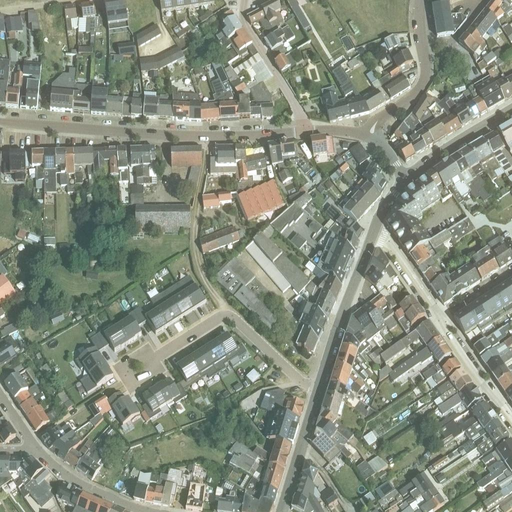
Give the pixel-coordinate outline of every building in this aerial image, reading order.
[(124,0),(123,0),(104,3),(108,26),(128,23),(124,0)] [(175,11),(173,0),(159,0),(161,13),(175,11)] [(186,0),(173,0),(175,11),(188,9),(186,0)] [(199,0),(186,0),(188,9),(201,7),(199,0)] [(293,0),(285,0),(297,21),(304,33),(311,28),(293,0)] [(350,0),(352,6),(355,5),(356,7),(373,0),(380,0),(385,12),(397,8),(394,0),(350,0)] [(485,12),(498,21),(505,16),(510,10),(511,9),(509,8),(504,5),(503,7),(494,0),(485,12)] [(276,3),(262,11),(273,32),(280,28),(284,25),(278,13),(281,12),(276,3)] [(94,4),(81,6),(83,20),(87,20),(86,34),(92,35),(92,38),(94,38),(96,19),(94,4)] [(449,5),(432,8),(437,38),(453,35),(454,35),(466,20),(461,15),(450,17),(449,5)] [(72,28),(73,28),(74,29),(79,28),(79,19),(77,20),(75,7),(64,8),(67,27),(67,33),(72,32),(72,28)] [(37,11),(28,12),(28,24),(38,23),(37,11)] [(262,11),(247,18),(251,26),(260,21),(264,31),(261,33),(265,38),(273,32),(262,11)] [(228,41),(243,32),(231,12),(219,20),(226,31),(224,33),(216,38),(220,44),(222,43),(226,49),(231,46),(228,41)] [(471,30),(481,39),(482,40),(487,35),(492,38),(501,28),(499,23),(498,21),(485,12),(471,30)] [(20,18),(6,21),(8,33),(8,35),(8,34),(15,33),(23,32),(22,30),(20,18)] [(152,29),(157,38),(162,35),(157,26),(152,29)] [(179,27),(173,31),(179,39),(185,35),(183,31),(182,32),(179,27)] [(288,28),(265,42),(271,53),(272,52),(278,62),(283,58),(287,56),(285,52),(281,46),(282,45),(280,41),(284,39),(286,43),(294,38),(288,28)] [(157,38),(152,29),(147,32),(152,41),(157,38)] [(481,51),(483,53),(487,47),(484,45),(485,44),(480,41),(481,39),(471,30),(465,37),(481,51)] [(147,32),(142,35),(147,44),(152,41),(147,32)] [(252,45),(243,32),(228,41),(231,46),(237,55),(237,54),(240,58),(247,54),(245,50),(246,49),(252,45)] [(147,44),(142,35),(137,38),(138,49),(147,44)] [(481,51),(465,37),(460,44),(459,45),(467,51),(474,57),(473,58),(476,63),(480,59),(479,58),(482,54),(483,53),(481,51)] [(407,53),(405,49),(398,50),(393,39),(385,43),(385,44),(393,60),(392,61),(395,65),(398,71),(400,75),(406,72),(404,68),(413,64),(407,53)] [(134,44),(118,47),(120,57),(136,55),(134,44)] [(252,45),(246,49),(253,59),(255,57),(258,56),(252,45)] [(174,51),(179,62),(185,59),(179,49),(174,51)] [(367,55),(363,49),(359,52),(362,58),(367,55)] [(66,56),(62,55),(62,64),(70,65),(71,50),(66,50),(66,56)] [(500,50),(493,55),(497,61),(504,55),(500,50)] [(174,51),(169,54),(174,64),(179,62),(174,51)] [(223,58),(228,65),(238,58),(233,51),(223,58)] [(169,54),(164,57),(169,67),(174,64),(169,54)] [(486,70),(496,62),(495,62),(496,61),(492,55),(486,60),(483,62),(483,63),(477,67),(481,73),(482,73),(486,70)] [(253,59),(251,60),(249,61),(250,61),(233,71),(237,77),(246,72),(255,66),(262,62),(258,56),(255,57),(253,59)] [(164,57),(158,59),(163,70),(169,67),(164,57)] [(342,57),(336,61),(340,68),(347,64),(342,57)] [(278,62),(275,64),(282,75),(290,69),(283,58),(278,62)] [(453,58),(448,63),(454,69),(459,63),(453,58)] [(158,59),(152,60),(153,71),(163,70),(158,59)] [(356,59),(347,65),(350,70),(359,64),(356,59)] [(0,107),(6,108),(8,91),(10,62),(0,61),(0,107)] [(218,62),(211,65),(219,80),(211,84),(212,88),(218,102),(219,107),(220,120),(239,119),(237,105),(234,96),(228,83),(223,72),(218,62)] [(262,62),(255,66),(246,72),(252,82),(255,80),(257,83),(246,89),(248,93),(249,92),(263,84),(271,79),(272,79),(262,62)] [(490,79),(505,103),(511,98),(511,96),(504,82),(502,83),(494,70),(499,67),(496,62),(486,70),(490,79)] [(21,99),(20,109),(37,110),(41,66),(24,64),(24,68),(23,76),(32,77),(32,85),(28,84),(27,94),(27,100),(21,99)] [(398,71),(395,65),(386,70),(389,76),(378,82),(391,101),(410,88),(407,83),(402,75),(401,75),(400,75),(398,71)] [(462,65),(456,70),(462,77),(467,71),(462,65)] [(243,85),(237,77),(230,67),(223,72),(228,83),(229,85),(231,84),(233,88),(237,95),(239,101),(239,105),(237,105),(239,119),(250,119),(249,111),(248,104),(248,101),(245,101),(243,97),(249,95),(248,93),(246,89),(243,85)] [(8,91),(6,108),(18,109),(19,92),(19,90),(22,90),(23,76),(24,68),(18,68),(17,75),(16,87),(14,87),(14,91),(8,91)] [(341,69),(332,74),(341,88),(340,89),(346,97),(352,93),(357,101),(347,103),(351,119),(357,117),(370,114),(362,102),(361,99),(343,72),(341,69)] [(53,85),(51,111),(72,113),(74,96),(75,88),(75,87),(76,70),(69,70),(69,76),(64,75),(53,85)] [(376,93),(362,102),(370,114),(385,104),(391,101),(378,82),(372,73),(366,76),(372,85),(371,85),(376,93)] [(271,79),(263,84),(270,96),(278,91),(271,79)] [(474,88),(487,113),(505,103),(490,79),(474,88)] [(487,113),(474,88),(470,82),(467,84),(471,90),(470,90),(468,92),(463,95),(466,98),(470,96),(475,104),(472,105),(480,117),(487,113)] [(106,116),(108,89),(98,88),(98,87),(95,84),(93,84),(91,115),(106,116)] [(263,84),(249,92),(250,94),(258,108),(260,108),(262,118),(262,120),(273,120),(272,109),(271,98),(270,96),(263,84)] [(463,86),(454,89),(455,96),(466,92),(463,86)] [(72,113),(89,115),(91,88),(75,87),(75,88),(74,96),(72,113)] [(218,102),(212,88),(215,96),(213,97),(215,102),(213,103),(210,104),(210,103),(209,104),(208,105),(208,107),(200,108),(200,121),(220,120),(219,107),(218,102)] [(176,89),(172,89),(173,100),(173,103),(173,106),(172,121),(189,122),(200,121),(200,108),(200,106),(197,96),(194,95),(184,95),(178,95),(178,89),(176,89)] [(145,101),(143,119),(157,120),(158,103),(159,103),(160,98),(156,98),(156,95),(144,94),(145,101)] [(250,94),(249,95),(243,97),(245,101),(250,99),(252,104),(248,104),(249,111),(250,119),(262,118),(260,108),(258,108),(250,94)] [(133,99),(131,118),(141,119),(142,106),(142,96),(139,96),(133,95),(133,99)] [(412,115),(419,125),(424,132),(434,146),(446,138),(436,124),(428,112),(436,105),(437,107),(441,104),(435,99),(434,101),(425,95),(412,115)] [(351,119),(347,103),(340,105),(340,102),(338,103),(336,96),(324,99),(330,124),(351,119)] [(444,101),(462,128),(472,122),(463,109),(461,106),(454,105),(452,102),(453,101),(450,96),(444,101)] [(160,97),(160,98),(159,103),(158,103),(157,120),(172,121),(173,106),(167,106),(168,97),(160,97)] [(106,116),(119,117),(131,118),(133,99),(124,99),(124,100),(108,99),(106,116)] [(441,104),(437,107),(442,112),(443,111),(449,119),(441,124),(440,121),(436,124),(446,138),(462,128),(444,101),(441,104)] [(463,109),(472,122),(480,117),(472,105),(471,104),(463,109)] [(416,138),(426,151),(434,146),(424,132),(420,135),(415,128),(419,125),(412,115),(403,126),(415,139),(416,138)] [(497,133),(507,148),(511,154),(511,153),(511,152),(511,153),(511,152),(511,125),(505,128),(506,130),(498,134),(498,133),(497,133)] [(400,136),(415,158),(419,155),(426,151),(416,138),(415,139),(403,126),(396,134),(400,136)] [(483,142),(505,175),(511,186),(511,176),(510,178),(507,174),(511,169),(511,168),(500,152),(507,148),(497,133),(483,142)] [(400,136),(396,134),(390,141),(405,164),(415,158),(400,136)] [(324,139),(311,141),(313,152),(314,158),(327,156),(334,155),(334,152),(332,139),(324,139)] [(481,141),(469,148),(470,150),(482,142),(481,141)] [(470,150),(485,173),(492,183),(505,175),(483,142),(482,142),(470,150)] [(308,169),(303,161),(298,161),(298,158),(298,154),(294,154),(294,150),(293,143),(280,145),(281,156),(282,159),(283,162),(290,161),(290,163),(291,164),(296,163),(296,164),(297,164),(306,175),(310,172),(310,171),(308,169)] [(292,180),(285,164),(284,164),(283,162),(282,159),(281,156),(280,145),(272,146),(269,146),(270,150),(270,155),(273,167),(278,166),(281,176),(279,176),(283,185),(292,180)] [(357,147),(350,152),(360,166),(368,161),(370,160),(359,145),(357,147)] [(195,199),(197,187),(201,167),(202,167),(201,149),(171,150),(172,168),(192,168),(185,197),(195,199)] [(218,160),(210,160),(210,167),(210,176),(236,175),(236,166),(235,149),(218,150),(218,160)] [(245,149),(235,149),(236,166),(236,175),(237,193),(238,198),(262,189),(262,188),(261,185),(258,172),(266,170),(263,156),(246,160),(245,149)] [(143,186),(141,150),(131,151),(131,168),(136,168),(137,186),(143,186)] [(155,150),(141,150),(143,186),(152,186),(152,179),(149,179),(149,168),(151,168),(151,164),(156,163),(155,150)] [(485,173),(470,150),(450,162),(471,193),(476,201),(480,198),(483,203),(490,199),(494,203),(500,199),(508,212),(511,209),(511,205),(506,196),(502,198),(499,193),(498,191),(497,191),(488,197),(482,189),(485,186),(479,176),(485,173)] [(118,162),(117,151),(93,152),(94,167),(94,177),(102,176),(102,183),(109,183),(108,176),(105,176),(104,163),(110,163),(110,178),(111,184),(119,183),(118,162)] [(126,151),(117,151),(118,162),(119,183),(128,183),(128,180),(128,178),(127,162),(126,151)] [(73,152),(65,153),(66,170),(67,182),(67,187),(68,194),(76,194),(75,186),(75,181),(75,176),(73,152)] [(94,167),(93,152),(73,152),(75,176),(75,181),(75,186),(83,186),(82,174),(79,174),(79,168),(88,167),(88,177),(89,177),(89,185),(94,185),(94,177),(94,167)] [(44,173),(43,153),(25,154),(26,168),(36,168),(36,174),(38,174),(38,177),(36,177),(36,182),(44,182),(44,173)] [(56,153),(43,153),(44,173),(44,182),(44,189),(47,189),(47,195),(56,195),(56,175),(56,169),(56,153)] [(65,153),(56,153),(56,169),(56,175),(61,175),(61,177),(61,187),(67,187),(67,182),(66,170),(65,153)] [(7,165),(4,165),(4,170),(4,175),(10,175),(15,175),(15,178),(15,182),(19,182),(25,182),(25,175),(26,175),(26,168),(25,154),(18,154),(9,154),(10,161),(10,165),(7,165)] [(338,158),(334,161),(339,167),(343,164),(344,163),(339,157),(338,158)] [(440,168),(461,200),(471,193),(450,162),(445,165),(445,168),(442,170),(441,168),(440,168)] [(345,166),(340,171),(343,175),(349,170),(350,169),(346,165),(345,166)] [(379,198),(380,199),(380,198),(387,187),(387,186),(382,183),(379,181),(381,177),(376,174),(378,172),(373,169),(371,168),(363,181),(373,192),(379,198)] [(433,173),(450,198),(453,196),(459,206),(463,203),(461,200),(440,168),(433,173)] [(338,172),(330,179),(334,185),(343,177),(338,172)] [(426,178),(441,202),(443,204),(450,198),(433,173),(426,178)] [(485,173),(479,176),(485,186),(482,189),(488,197),(497,191),(492,183),(485,173)] [(415,189),(406,196),(407,198),(421,216),(441,202),(426,178),(427,181),(426,180),(417,186),(418,187),(415,189)] [(359,195),(373,207),(377,202),(378,201),(380,199),(379,198),(373,192),(363,181),(361,182),(358,186),(363,191),(359,195)] [(262,189),(238,198),(245,215),(280,194),(277,188),(276,183),(262,189)] [(329,183),(324,187),(328,192),(333,187),(329,183)] [(355,191),(359,195),(363,191),(358,186),(354,191),(355,191)] [(131,196),(144,196),(143,187),(131,187),(131,196)] [(502,198),(506,196),(508,194),(505,189),(499,193),(502,198)] [(346,200),(364,216),(373,207),(359,195),(355,191),(354,192),(351,195),(351,194),(346,200)] [(294,193),(284,198),(286,202),(296,198),(294,193)] [(230,194),(217,196),(202,198),(204,210),(220,208),(220,204),(231,203),(230,194)] [(131,209),(129,209),(129,230),(133,230),(133,235),(133,239),(143,239),(143,235),(180,235),(180,230),(191,230),(191,209),(152,209),(144,209),(144,196),(131,196),(130,196),(131,209)] [(303,214),(304,214),(307,217),(310,220),(314,216),(307,210),(314,204),(307,197),(306,197),(305,199),(302,201),(300,202),(294,206),(302,213),(303,214)] [(388,224),(387,225),(396,238),(418,223),(423,220),(421,216),(407,198),(401,203),(402,204),(396,208),(398,211),(391,216),(393,219),(388,222),(389,223),(388,224)] [(364,216),(346,200),(343,203),(340,206),(338,208),(357,225),(363,218),(364,216)] [(289,211),(280,219),(269,228),(277,234),(279,236),(288,226),(289,227),(294,222),(295,224),(304,214),(303,214),(302,213),(294,206),(289,211)] [(466,207),(462,210),(465,216),(465,217),(470,213),(466,207)] [(331,220),(336,224),(357,244),(362,235),(332,209),(330,211),(326,215),(331,220)] [(468,220),(472,227),(482,222),(477,215),(468,220)] [(336,224),(331,220),(323,229),(328,233),(336,224)] [(431,244),(410,258),(418,269),(438,257),(446,252),(443,247),(451,241),(454,246),(475,232),(472,227),(468,220),(433,243),(431,244)] [(313,223),(309,229),(317,236),(322,230),(313,223)] [(418,223),(396,238),(410,258),(431,244),(418,223)] [(352,252),(356,256),(359,246),(359,245),(357,244),(336,224),(328,233),(352,252)] [(201,241),(200,241),(204,256),(240,242),(235,228),(231,230),(231,228),(216,235),(201,241)] [(260,237),(267,244),(277,234),(269,228),(260,237)] [(19,231),(17,237),(23,240),(26,233),(19,231)] [(319,254),(311,264),(317,270),(324,276),(330,279),(342,289),(345,281),(347,282),(350,273),(351,271),(354,263),(353,263),(356,256),(352,252),(328,233),(318,245),(325,252),(323,258),(319,254)] [(297,236),(289,245),(298,253),(306,243),(297,236)] [(254,243),(291,287),(294,291),(293,292),(297,297),(299,296),(305,290),(312,298),(319,301),(314,312),(328,322),(336,303),(318,292),(290,265),(278,253),(267,244),(260,237),(254,243)] [(495,261),(500,270),(511,261),(511,257),(499,238),(487,246),(489,249),(487,250),(493,259),(495,261)] [(17,250),(20,244),(14,241),(11,247),(17,250)] [(291,287),(254,243),(246,251),(283,294),(291,287)] [(278,253),(290,265),(294,261),(281,250),(278,253)] [(493,259),(487,250),(477,257),(490,276),(500,270),(495,261),(493,259)] [(382,272),(391,282),(397,278),(389,266),(379,253),(375,253),(372,261),(382,272)] [(438,257),(418,269),(424,277),(437,268),(434,264),(440,260),(438,257)] [(490,276),(477,257),(472,260),(476,267),(473,269),(481,282),(490,276)] [(229,264),(220,274),(213,280),(233,298),(233,299),(274,338),(285,326),(293,318),(236,260),(235,259),(229,264)] [(382,272),(372,261),(365,280),(375,288),(379,295),(380,296),(387,306),(390,311),(397,306),(385,292),(388,289),(393,285),(391,282),(382,272)] [(220,274),(229,264),(227,262),(218,271),(220,274)] [(317,270),(311,264),(309,263),(305,268),(312,275),(315,271),(317,270)] [(448,277),(431,288),(437,296),(440,300),(444,306),(457,297),(480,283),(469,267),(450,279),(448,277)] [(437,268),(424,277),(429,285),(442,276),(437,268)] [(318,292),(336,303),(342,289),(330,279),(324,276),(317,270),(315,271),(312,275),(324,284),(322,286),(323,287),(318,292)] [(90,273),(89,280),(97,281),(98,274),(90,273)] [(178,285),(194,311),(196,310),(195,310),(205,303),(203,300),(204,300),(191,281),(189,278),(178,285)] [(2,279),(0,281),(0,307),(3,305),(15,298),(2,279)] [(11,285),(15,291),(22,287),(17,281),(11,285)] [(167,298),(181,320),(182,319),(192,312),(193,312),(194,311),(178,285),(164,294),(167,298)] [(499,289),(493,294),(507,315),(511,311),(511,295),(505,285),(504,286),(499,289)] [(142,292),(146,299),(154,294),(150,288),(142,292)] [(401,295),(398,297),(400,301),(409,295),(406,291),(401,295)] [(130,294),(124,297),(128,303),(133,300),(130,294)] [(155,308),(167,328),(169,328),(168,327),(179,320),(180,321),(181,320),(167,298),(164,294),(151,302),(154,308),(155,308)] [(480,302),(479,302),(491,320),(494,324),(507,315),(493,294),(485,298),(480,302)] [(369,305),(386,328),(390,333),(397,327),(391,318),(394,316),(391,312),(387,316),(383,311),(386,309),(385,307),(387,306),(380,296),(369,305)] [(398,323),(418,308),(412,299),(399,309),(401,312),(394,317),(398,323)] [(303,304),(298,315),(303,319),(300,325),(318,343),(319,341),(322,334),(328,322),(314,312),(308,307),(304,302),(303,304)] [(473,306),(466,311),(478,329),(480,332),(494,324),(491,320),(479,302),(478,303),(473,306)] [(372,324),(375,328),(379,333),(386,328),(369,305),(361,312),(369,320),(372,324)] [(138,319),(142,326),(147,322),(156,336),(166,330),(167,328),(155,308),(145,314),(143,315),(140,309),(134,313),(138,319)] [(418,308),(398,323),(405,334),(409,331),(406,327),(410,325),(411,327),(424,318),(421,313),(418,308)] [(478,329),(466,311),(456,318),(457,320),(455,321),(466,337),(478,329)] [(361,337),(366,343),(371,339),(369,336),(368,335),(375,328),(372,324),(369,320),(361,312),(353,318),(365,334),(361,337)] [(117,328),(128,345),(135,340),(141,336),(137,329),(140,327),(142,326),(138,319),(134,313),(123,320),(125,322),(117,328)] [(61,315),(51,319),(54,326),(64,321),(61,315)] [(293,318),(285,326),(300,339),(297,348),(308,353),(313,356),(318,343),(300,325),(293,318)] [(360,348),(364,352),(370,347),(369,346),(366,343),(361,337),(365,334),(353,318),(352,318),(345,337),(360,348)] [(511,322),(486,341),(474,349),(481,360),(500,346),(498,342),(505,338),(503,335),(511,328),(511,322)] [(380,358),(381,359),(386,365),(408,349),(407,348),(420,339),(427,349),(440,339),(429,323),(412,335),(408,338),(393,349),(384,355),(380,358)] [(5,332),(1,334),(3,338),(24,329),(23,324),(15,328),(15,326),(5,331),(5,332)] [(102,345),(105,349),(110,346),(114,353),(121,349),(121,350),(127,346),(128,345),(117,328),(109,333),(107,330),(97,337),(102,345)] [(216,342),(229,363),(238,358),(238,359),(247,354),(241,345),(236,349),(228,335),(216,342)] [(474,349),(486,341),(482,335),(470,343),(474,349)] [(97,337),(90,341),(95,349),(76,362),(81,371),(84,369),(89,377),(106,366),(102,360),(102,361),(99,356),(98,354),(105,349),(102,345),(97,337)] [(358,355),(359,357),(362,354),(364,352),(360,348),(345,337),(342,348),(358,353),(358,355)] [(14,352),(14,351),(18,348),(14,342),(11,338),(3,342),(2,341),(0,342),(0,370),(7,365),(17,360),(18,358),(16,355),(14,352)] [(511,338),(500,346),(481,360),(487,368),(511,349),(511,338)] [(440,339),(427,349),(389,376),(394,383),(420,364),(423,364),(433,357),(439,365),(423,375),(427,381),(455,361),(440,339)] [(203,351),(217,375),(226,370),(224,366),(228,364),(229,363),(216,342),(203,351)] [(381,350),(384,355),(393,349),(389,345),(381,350)] [(367,375),(369,377),(371,379),(373,377),(368,371),(369,370),(365,366),(366,364),(359,357),(358,355),(358,353),(342,348),(339,357),(355,362),(367,375)] [(511,349),(487,368),(491,374),(511,359),(511,349)] [(384,355),(381,350),(370,358),(376,366),(377,372),(380,371),(381,359),(380,358),(384,355)] [(189,360),(202,380),(207,377),(209,381),(217,375),(203,351),(189,360)] [(336,366),(353,371),(365,383),(367,381),(366,380),(369,377),(367,375),(355,362),(339,357),(336,366)] [(238,358),(229,363),(233,369),(241,364),(238,359),(238,358)] [(511,359),(491,374),(492,376),(498,384),(511,373),(511,359)] [(179,385),(183,392),(201,381),(202,380),(189,360),(188,361),(176,369),(185,381),(179,385)] [(455,361),(427,381),(432,389),(461,369),(455,361)] [(18,362),(7,369),(13,378),(23,371),(18,362)] [(106,366),(89,377),(80,383),(88,395),(113,378),(110,373),(110,372),(106,366)] [(350,380),(361,391),(365,386),(358,381),(351,376),(353,371),(336,366),(333,375),(350,380)] [(47,367),(40,371),(44,379),(49,377),(50,379),(53,377),(47,367)] [(380,372),(380,380),(380,382),(393,373),(388,367),(380,372)] [(30,369),(25,372),(36,387),(40,384),(30,369)] [(442,396),(448,392),(445,389),(451,384),(454,388),(467,379),(463,372),(437,389),(442,396)] [(254,373),(247,379),(253,384),(259,378),(254,373)] [(511,373),(498,384),(505,394),(511,388),(511,373)] [(330,385),(346,391),(348,385),(352,388),(351,389),(357,395),(361,391),(350,380),(333,375),(330,385)] [(15,401),(27,393),(28,392),(18,377),(5,386),(15,401)] [(448,392),(442,396),(434,402),(439,408),(472,385),(467,379),(454,388),(448,392)] [(156,389),(167,407),(173,403),(175,406),(185,400),(187,398),(183,392),(179,385),(174,388),(170,381),(163,385),(156,389)] [(240,384),(233,388),(236,393),(243,389),(240,385),(240,384)] [(327,395),(345,401),(347,402),(349,400),(354,401),(355,397),(349,393),(346,391),(330,385),(327,395)] [(472,385),(439,408),(443,415),(462,402),(467,408),(481,399),(472,385)] [(420,386),(413,390),(416,395),(423,391),(420,386)] [(144,413),(150,421),(161,415),(160,411),(166,407),(167,407),(156,389),(149,394),(143,398),(147,405),(142,409),(144,413)] [(274,413),(300,421),(304,406),(287,400),(288,397),(283,396),(285,393),(284,392),(281,390),(266,393),(263,403),(261,409),(274,413)] [(27,393),(15,401),(21,409),(33,401),(27,393)] [(428,394),(414,404),(417,408),(432,398),(428,394)] [(33,401),(21,409),(26,417),(38,409),(37,408),(43,403),(41,400),(44,398),(42,395),(33,401)] [(66,395),(59,399),(67,411),(68,410),(73,407),(66,395)] [(132,421),(133,423),(140,418),(139,417),(140,417),(134,408),(133,408),(128,400),(125,402),(120,395),(108,403),(123,427),(132,421)] [(322,411),(337,422),(338,418),(341,419),(345,401),(327,395),(322,411)] [(453,421),(436,434),(442,442),(440,443),(443,446),(454,438),(455,439),(457,437),(464,432),(491,413),(483,401),(470,410),(475,417),(472,419),(471,418),(458,428),(453,421)] [(38,409),(26,417),(36,432),(59,417),(55,412),(47,417),(41,409),(39,410),(38,409)] [(429,410),(421,412),(423,418),(431,415),(429,410)] [(319,420),(337,434),(348,443),(351,439),(352,439),(354,436),(337,422),(322,411),(319,420)] [(150,421),(144,413),(143,413),(141,415),(147,423),(150,421)] [(286,446),(291,448),(300,421),(274,413),(272,420),(274,421),(270,434),(268,433),(266,439),(275,443),(286,446)] [(491,413),(464,432),(470,440),(497,422),(491,413)] [(417,414),(408,420),(411,424),(414,422),(414,423),(420,419),(417,414)] [(436,434),(453,421),(460,417),(457,414),(455,416),(454,414),(448,419),(447,419),(446,419),(442,422),(432,429),(436,434)] [(94,419),(90,422),(93,425),(95,428),(103,420),(99,416),(94,419)] [(0,430),(9,425),(4,417),(4,418),(0,419),(0,430)] [(316,430),(341,453),(347,460),(351,456),(345,449),(345,448),(334,438),(337,434),(319,420),(316,430)] [(85,421),(75,427),(78,431),(88,425),(85,421)] [(132,421),(123,427),(121,428),(125,434),(127,433),(136,427),(133,423),(132,421)] [(497,422),(470,440),(458,448),(460,452),(464,449),(467,454),(477,447),(503,430),(497,422)] [(9,425),(0,430),(0,436),(4,444),(5,444),(17,437),(9,425)] [(49,450),(73,434),(74,434),(68,426),(61,431),(58,427),(52,430),(40,438),(42,441),(49,450)] [(341,453),(316,430),(311,446),(329,465),(341,453)] [(503,430),(477,447),(483,456),(509,438),(503,430)] [(73,434),(49,450),(54,455),(58,452),(60,454),(57,457),(65,462),(73,451),(80,441),(80,440),(78,439),(76,438),(73,434)] [(369,434),(363,438),(367,442),(368,441),(370,443),(373,440),(369,434)] [(234,445),(237,441),(231,436),(228,440),(234,445)] [(73,451),(65,462),(75,470),(94,444),(89,440),(78,455),(73,451)] [(237,441),(234,445),(228,453),(235,457),(240,459),(242,457),(255,465),(255,464),(259,458),(254,454),(237,441)] [(490,474),(511,459),(511,442),(511,441),(498,450),(496,451),(494,452),(481,461),(484,465),(496,457),(500,463),(498,464),(497,463),(487,470),(490,474)] [(254,454),(259,458),(266,463),(269,465),(285,470),(291,448),(286,446),(275,443),(271,457),(257,448),(254,454)] [(94,444),(75,470),(92,482),(101,469),(97,466),(103,458),(96,453),(100,448),(94,444)] [(240,459),(235,457),(230,465),(240,471),(247,475),(263,485),(269,465),(266,463),(263,469),(261,467),(255,464),(255,465),(242,457),(240,459)] [(367,464),(376,475),(388,467),(388,466),(378,457),(367,464)] [(445,457),(428,469),(431,473),(439,467),(440,468),(443,466),(442,465),(448,461),(445,457)] [(0,485),(1,487),(2,488),(13,480),(9,473),(10,459),(0,459),(0,485)] [(10,459),(9,473),(17,474),(22,479),(26,476),(37,466),(32,459),(10,459)] [(511,459),(490,474),(477,484),(479,488),(483,489),(503,474),(504,474),(503,473),(508,470),(511,475),(511,476),(498,486),(502,491),(511,484),(511,459)] [(376,475),(367,464),(366,462),(357,469),(365,483),(366,482),(376,475)] [(313,485),(321,498),(328,508),(338,502),(330,490),(327,492),(317,476),(318,473),(310,464),(306,464),(302,475),(313,485)] [(240,471),(230,465),(229,467),(233,470),(232,472),(238,475),(240,471)] [(269,465),(263,485),(267,487),(266,489),(278,494),(285,470),(269,465)] [(37,466),(26,476),(26,477),(16,485),(19,489),(23,485),(26,488),(43,472),(41,470),(37,466)] [(134,469),(131,475),(137,478),(140,473),(134,469)] [(167,476),(161,506),(170,508),(171,499),(175,500),(177,488),(189,490),(192,476),(189,475),(189,477),(183,476),(183,473),(169,470),(168,477),(167,476)] [(384,471),(377,475),(382,482),(388,478),(384,471)] [(43,472),(26,488),(21,492),(25,499),(29,495),(42,509),(53,498),(48,493),(51,490),(45,484),(44,485),(43,483),(50,477),(43,472)] [(149,483),(151,476),(144,475),(140,473),(134,501),(144,503),(148,490),(149,483)] [(442,473),(436,478),(439,483),(446,478),(442,473)] [(151,476),(149,483),(157,484),(155,491),(148,490),(144,503),(161,506),(167,476),(161,475),(160,478),(151,476)] [(239,488),(245,491),(259,500),(258,501),(274,506),(278,494),(266,489),(267,487),(263,485),(247,475),(240,487),(239,488)] [(308,502),(314,511),(322,511),(317,500),(321,498),(313,485),(302,475),(295,496),(308,502)] [(416,490),(428,482),(423,475),(399,491),(403,497),(415,489),(416,490)] [(235,495),(232,511),(242,511),(245,491),(239,488),(226,480),(222,488),(221,489),(235,495)] [(381,500),(395,491),(389,482),(375,491),(381,500)] [(402,511),(434,490),(428,482),(416,490),(410,495),(412,498),(399,507),(402,511)] [(511,484),(502,491),(483,504),(487,510),(504,499),(503,498),(511,492),(511,484)] [(75,511),(83,495),(64,485),(56,499),(57,501),(68,506),(67,508),(71,509),(69,511),(75,511)] [(232,511),(235,495),(221,489),(217,488),(213,511),(232,511)] [(190,489),(188,504),(199,506),(200,498),(202,498),(202,493),(195,492),(195,490),(190,489)] [(395,491),(381,500),(378,502),(381,506),(393,498),(394,499),(395,498),(397,501),(396,502),(395,501),(389,505),(391,507),(402,500),(395,490),(395,491)] [(434,490),(402,511),(401,511),(417,511),(427,505),(439,497),(434,490)] [(245,491),(242,511),(271,511),(274,506),(258,501),(259,500),(245,491)] [(370,493),(360,500),(364,507),(375,499),(370,493)] [(83,495),(75,511),(88,511),(92,505),(93,500),(83,495)] [(314,511),(308,502),(295,496),(292,508),(299,511),(314,511)] [(511,496),(499,506),(503,511),(507,511),(511,508),(511,496)] [(427,505),(417,511),(432,511),(444,504),(439,497),(427,505)] [(92,505),(88,511),(99,511),(103,504),(93,500),(92,505)]
